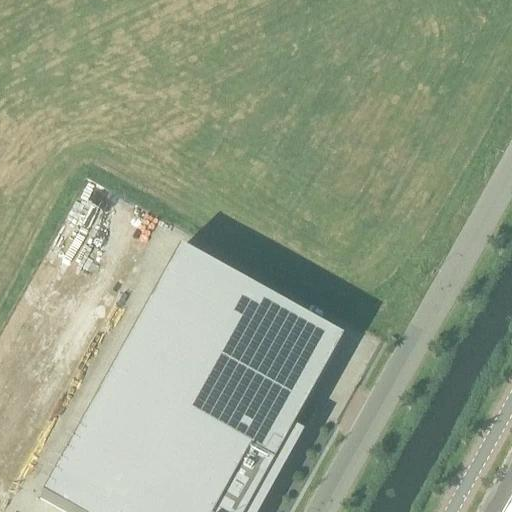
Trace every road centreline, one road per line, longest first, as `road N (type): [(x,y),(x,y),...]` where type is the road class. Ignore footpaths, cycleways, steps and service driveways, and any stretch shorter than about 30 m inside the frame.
road 1 (unclassified): [(511,164),(320,511)]
road 2 (unclassified): [(448,511),(511,396)]
